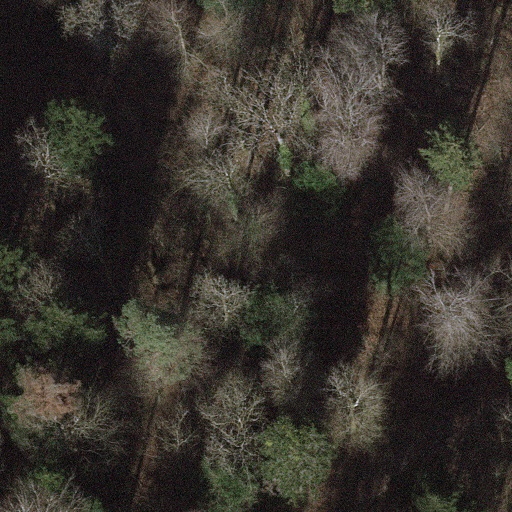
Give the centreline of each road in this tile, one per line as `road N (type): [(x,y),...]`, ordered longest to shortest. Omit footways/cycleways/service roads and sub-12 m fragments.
road 1 (track): [(162,0),(44,326)]
road 2 (track): [(511,380),(345,511)]
